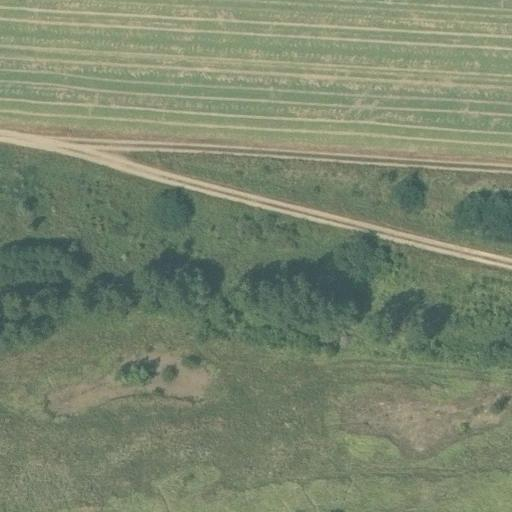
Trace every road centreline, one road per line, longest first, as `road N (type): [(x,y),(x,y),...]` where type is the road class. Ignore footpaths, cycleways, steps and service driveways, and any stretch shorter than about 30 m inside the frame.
road 1 (track): [(511,269),(56,151),(0,144)]
road 2 (track): [(511,176),(56,151)]
